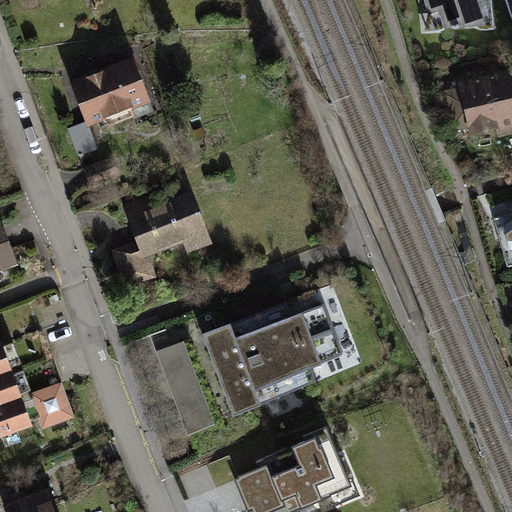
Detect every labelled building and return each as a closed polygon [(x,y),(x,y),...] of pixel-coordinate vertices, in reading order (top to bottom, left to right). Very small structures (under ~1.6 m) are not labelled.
[(492,0),(421,0),(424,31),(495,25),(492,0)] [(71,83),(87,130),(152,108),(135,61),(71,83)] [(511,75),(461,80),(467,134),(511,129),(511,75)] [(186,249),(188,254),(211,247),(195,195),(161,206),(158,198),(124,208),(136,246),(115,252),(127,290),(158,280),(152,259),(186,249)] [(511,211),(490,218),(502,260),(511,256),(511,211)] [(0,226),(0,274),(21,266),(4,224),(0,226)] [(334,288),(202,340),(233,418),(365,366),(334,288)] [(7,339),(0,341),(0,378),(20,371),(7,339)] [(171,384),(182,433),(210,427),(194,355),(173,360),(178,382),(171,384)] [(20,371),(0,378),(0,409),(30,399),(20,371)] [(35,397),(46,430),(75,420),(64,387),(35,397)] [(30,399),(0,409),(0,437),(39,422),(30,399)] [(329,431),(248,465),(267,511),(299,511),(353,490),(329,431)] [(62,511),(51,482),(0,501),(0,502),(3,511),(62,511)]
